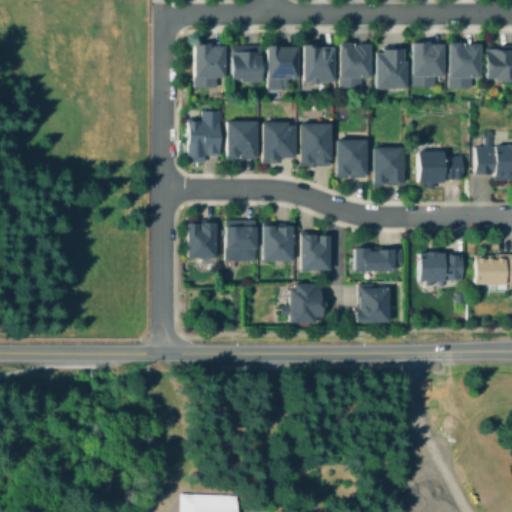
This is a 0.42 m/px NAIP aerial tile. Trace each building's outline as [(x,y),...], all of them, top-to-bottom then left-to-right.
[(222,45),(222,76),(213,75),(213,85),(195,85),(195,45),(222,45)] [(440,46),(440,83),(433,83),(433,87),(412,87),(412,46),(440,46)] [(258,47),(258,81),(233,81),(233,47),(258,47)] [(477,48),(477,78),(470,78),(470,89),(449,89),(449,47),(477,48)] [(367,48),(367,78),(362,78),(361,88),(339,88),(339,48),(367,48)] [(286,82),(286,90),(267,90),(267,50),(296,50),(295,74),(286,82)] [(402,51),(402,87),(375,87),(375,50),(402,51)] [(331,52),(331,83),(304,83),(304,52),(331,52)] [(511,52),(511,81),(486,81),(486,52),(511,52)] [(218,110),(219,155),(203,155),(203,161),(188,161),(187,119),(202,119),(202,111),(218,110)] [(227,122),(255,121),(255,157),(227,158),(227,122)] [(261,124),(294,124),(294,159),(280,159),(280,163),(261,163),(261,124)] [(300,126),(330,125),(331,167),(299,167),(300,126)] [(336,141),(366,142),(366,177),(336,177),(336,141)] [(511,148),(511,182),(493,182),(493,173),(474,173),(474,148),(511,148)] [(375,151),(402,150),(403,183),(375,184),(375,151)] [(460,158),(460,182),(418,182),(418,155),(445,155),(445,158),(460,158)] [(225,221),(254,221),(255,261),(226,261),(225,221)] [(186,224),(213,223),(214,260),(187,261),(186,224)] [(263,263),(263,229),(291,229),(292,262),(263,263)] [(301,238),(328,238),(329,271),(302,271),(301,238)] [(354,249),(400,248),(401,266),(394,266),(394,272),(355,273),(354,249)] [(511,255),(511,285),(475,285),(475,265),(481,265),(481,255),(511,255)] [(459,256),(459,277),(448,277),(448,267),(443,267),(443,283),(432,283),(432,285),(420,285),(420,256),(459,256)] [(372,284),(373,290),(388,290),(389,324),(354,325),(354,314),(358,314),(357,285),(372,284)] [(321,285),(322,319),(314,320),(314,327),(289,327),(289,317),(280,317),(279,307),(288,307),(288,292),(294,292),(294,286),(321,285)] [(237,496),(236,511),(181,511),(182,495),(237,496)]
